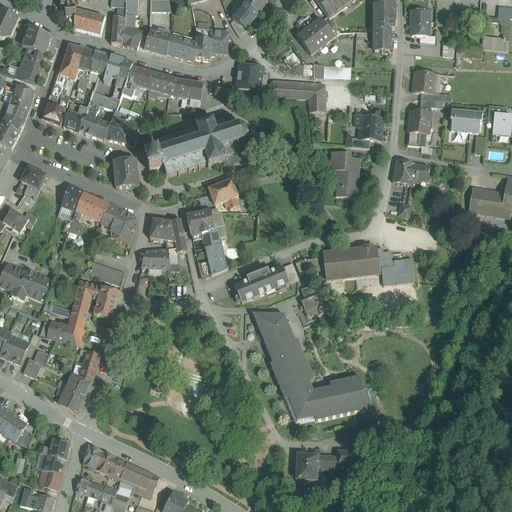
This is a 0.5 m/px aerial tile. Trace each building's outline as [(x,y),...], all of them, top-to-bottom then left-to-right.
[(71,0),(61,0),(62,9),(66,8),(67,21),(70,27),(73,30),(74,31),(76,12),(76,8),(71,8),(70,1),(72,1),(71,0)] [(126,0),(112,0),(111,9),(126,11),(126,0)] [(151,0),(126,0),(126,11),(126,14),(124,30),(134,33),(136,8),(135,6),(152,6),(151,0)] [(246,0),(244,3),(246,5),(259,16),(271,0),(246,0)] [(314,0),(328,19),(330,22),(330,21),(331,21),(330,21),(358,0),(314,0)] [(395,0),(385,0),(385,8),(375,8),(375,53),(390,54),(390,32),(395,32),(395,0)] [(169,2),(152,1),(152,6),(152,14),(171,14),(169,2)] [(246,5),(233,20),(234,21),(247,31),(259,16),(246,5)] [(482,52),(508,53),(510,21),(511,21),(511,9),(498,8),(498,19),(502,19),(500,38),(483,37),(482,52)] [(20,20),(0,11),(0,41),(2,43),(11,39),(20,20)] [(105,20),(76,12),(74,31),(74,32),(100,39),(105,20)] [(118,21),(114,20),(111,46),(122,49),(124,30),(126,14),(119,13),(118,21)] [(429,14),(412,14),(412,38),(429,38),(429,14)] [(340,36),(330,21),(330,22),(328,19),(323,23),(335,40),(340,36)] [(247,31),(234,21),(231,25),(240,39),(247,31)] [(322,22),(306,34),(305,33),(297,39),(311,58),(335,40),(323,23),(322,22)] [(52,39),(30,28),(23,49),(28,50),(24,62),(42,68),(52,39)] [(134,33),(124,30),(122,49),(137,52),(144,35),(134,33)] [(229,35),(196,31),(197,41),(197,42),(196,45),(194,61),(195,61),(210,63),(211,53),(226,55),(229,35)] [(172,39),(152,33),(145,52),(167,58),(172,39)] [(367,35),(357,35),(355,70),(366,70),(368,41),(367,41),(367,35)] [(196,45),(172,39),(167,58),(194,65),(195,61),(194,61),(196,45)] [(85,52),(70,48),(60,77),(69,80),(76,83),(79,72),(85,52)] [(454,48),(443,48),(443,59),(454,60),(454,48)] [(9,53),(0,50),(0,57),(7,60),(9,53)] [(481,52),(457,50),(456,58),(480,60),(481,52)] [(95,54),(85,52),(79,72),(84,73),(83,78),(82,78),(78,93),(85,95),(91,75),(93,67),(92,66),(95,54)] [(105,57),(95,54),(92,66),(93,67),(91,75),(99,77),(105,57)] [(133,66),(105,57),(99,77),(127,85),(128,83),(132,69),(133,66)] [(42,68),(24,62),(21,71),(18,70),(11,68),(9,69),(8,73),(9,75),(16,77),(15,80),(36,88),(42,68)] [(263,69),(239,67),(236,91),(260,92),(263,69)] [(324,68),(314,67),(314,77),(315,80),(325,80),(324,68)] [(351,69),(324,68),(325,80),(350,81),(351,69)] [(152,74),(132,69),(128,83),(127,85),(149,92),(152,74)] [(180,82),(152,74),(149,92),(177,100),(180,82)] [(435,76),(415,74),(414,86),(415,87),(414,95),(433,97),(435,76)] [(60,77),(58,76),(50,98),(58,101),(59,97),(63,99),(69,80),(60,77)] [(127,85),(99,77),(90,105),(101,109),(104,110),(116,114),(120,104),(122,98),(127,85)] [(204,86),(180,82),(177,100),(191,102),(201,104),(204,86)] [(325,88),(273,85),(269,88),(269,101),(308,101),(310,115),(326,114),(325,88)] [(34,93),(17,86),(14,96),(32,103),(34,93)] [(10,106),(29,116),(32,109),(33,107),(31,106),(32,103),(14,96),(10,106)] [(63,102),(62,101),(61,105),(59,111),(48,106),(43,120),(45,123),(61,129),(68,104),(63,102)] [(201,104),(191,102),(190,109),(200,110),(201,104)] [(431,103),(423,102),(422,109),(432,110),(434,110),(435,103),(431,103)] [(0,116),(3,118),(6,119),(10,107),(0,103),(0,116)] [(101,109),(90,105),(88,111),(84,124),(83,124),(80,134),(85,136),(85,137),(92,140),(93,139),(104,143),(105,142),(109,130),(110,128),(93,121),(93,120),(96,119),(98,114),(99,114),(99,112),(103,113),(104,110),(101,109)] [(6,119),(24,129),(25,128),(25,125),(29,116),(10,106),(10,107),(6,119)] [(78,118),(68,114),(64,130),(79,136),(80,134),(83,124),(84,124),(88,111),(82,109),(78,118)] [(483,115),(452,112),(451,123),(452,123),(451,133),(479,136),(480,126),(482,126),(483,115)] [(421,114),(411,113),(408,135),(409,135),(407,148),(419,149),(420,136),(426,137),(427,130),(429,130),(431,115),(421,114)] [(129,119),(116,114),(110,131),(109,130),(105,142),(135,150),(140,122),(129,117),(129,119)] [(511,116),(494,116),(493,137),(511,137),(511,131),(511,116)] [(382,122),(363,120),(361,118),(357,117),(356,128),(358,130),(361,131),(360,141),(360,142),(370,143),(380,143),(382,122)] [(6,119),(3,118),(0,121),(0,125),(20,136),(21,136),(24,129),(6,119)] [(224,123),(214,126),(214,125),(216,122),(214,121),(213,124),(199,128),(196,127),(195,129),(197,130),(198,131),(189,134),(189,132),(187,133),(188,135),(179,137),(178,135),(177,136),(178,138),(169,141),(168,139),(167,139),(167,141),(158,144),(155,143),(155,145),(157,146),(160,155),(145,160),(150,174),(164,169),(167,178),(166,180),(167,181),(169,179),(178,176),(179,178),(180,177),(180,175),(188,173),(189,174),(191,174),(190,172),(199,169),(199,171),(201,171),(200,169),(210,166),(208,170),(210,171),(211,168),(215,167),(216,170),(222,168),(221,165),(224,164),(226,168),(240,164),(247,151),(245,147),(247,146),(245,144),(248,139),(251,140),(251,138),(248,137),(246,133),(248,131),(247,129),(245,131),(240,129),(240,126),(239,126),(239,129),(234,130),(233,127),(231,128),(232,131),(227,132),(225,124),(226,122),(225,121),(224,123)] [(20,136),(3,127),(0,131),(0,147),(11,154),(20,136)] [(370,143),(360,142),(360,141),(352,140),(352,150),(369,151),(370,143)] [(485,147),(478,146),(479,140),(477,140),(475,157),(484,158),(485,147)] [(352,156),(332,154),(330,172),(339,173),(336,198),(357,201),(361,162),(352,161),(352,156)] [(136,162),(114,164),(117,192),(139,189),(136,162)] [(415,166),(397,163),(393,185),(411,188),(412,182),(414,166),(415,166)] [(430,169),(414,166),(412,182),(427,185),(430,169)] [(47,178),(29,169),(21,184),(30,188),(26,198),(36,204),(47,178)] [(232,183),(209,191),(216,208),(224,205),(236,201),(239,200),(232,183)] [(85,195),(70,188),(62,208),(77,214),(84,196),(85,195)] [(487,193),(474,191),(469,215),(486,218),(487,215),(495,216),(496,207),(488,206),(489,202),(491,202),(492,197),(486,196),(487,193)] [(505,199),(499,198),(500,196),(492,195),(492,197),(491,202),(489,202),(488,206),(496,207),(495,216),(494,219),(509,222),(510,216),(511,215),(511,192),(506,192),(505,199)] [(84,196),(77,214),(69,234),(78,237),(83,224),(80,224),(83,217),(102,226),(109,208),(84,196)] [(26,198),(19,209),(29,216),(31,217),(36,204),(26,198)] [(236,201),(224,205),(226,209),(229,208),(230,212),(239,208),(236,201)] [(412,208),(401,206),(398,219),(409,222),(412,208)] [(121,213),(109,208),(102,226),(102,228),(112,230),(111,232),(118,234),(115,241),(129,247),(135,232),(132,231),(135,224),(130,222),(132,218),(120,213),(121,213)] [(26,221),(12,212),(5,225),(4,226),(7,228),(21,237),(30,224),(30,223),(26,221)] [(221,216),(218,216),(217,212),(212,214),(216,231),(218,241),(218,242),(226,240),(221,216)] [(210,214),(187,218),(191,237),(192,237),(216,231),(212,214),(210,214)] [(38,220),(31,217),(29,216),(26,221),(30,223),(30,224),(34,227),(38,220)] [(172,224),(153,222),(150,242),(166,243),(167,253),(169,253),(177,252),(172,224)] [(181,222),(172,224),(177,252),(177,256),(187,254),(184,237),(181,222)] [(216,231),(192,237),(193,243),(203,241),(204,244),(218,241),(216,231)] [(218,241),(204,244),(207,261),(222,257),(218,242),(218,241)] [(362,252),(324,256),(325,271),(326,282),(379,276),(377,256),(376,251),(371,251),(369,250),(363,250),(362,252)] [(177,252),(169,253),(169,271),(169,274),(179,274),(179,267),(178,267),(177,256),(177,252)] [(167,253),(146,255),(142,270),(169,271),(169,253),(167,253)] [(391,254),(377,256),(379,276),(382,276),(384,288),(397,287),(397,286),(414,284),(413,275),(412,262),(392,264),(391,254)] [(324,261),(304,263),(297,266),(297,265),(296,265),(301,277),(301,276),(309,273),(325,271),(324,261)] [(221,263),(209,266),(212,279),(223,274),(221,263)] [(125,275),(93,265),(90,279),(121,288),(125,275)] [(27,276),(8,267),(0,284),(0,288),(14,295),(12,299),(24,304),(27,297),(41,303),(44,296),(46,297),(49,291),(47,290),(50,283),(34,276),(35,275),(29,273),(27,276)] [(262,274),(250,278),(250,279),(247,280),(248,283),(235,288),(242,306),(290,286),(287,278),(283,269),(269,274),(268,271),(262,274)] [(296,274),(287,278),(290,286),(299,282),(296,274)] [(81,284),(69,328),(83,332),(85,324),(91,301),(98,303),(102,290),(81,284)] [(310,289),(302,293),(306,302),(314,299),(310,289)] [(98,303),(94,316),(94,317),(95,318),(112,323),(113,321),(112,321),(120,297),(120,295),(119,295),(103,291),(103,290),(102,290),(98,303)] [(306,302),(301,304),(301,305),(303,308),(300,310),(301,313),(304,311),(307,319),(312,321),(312,319),(315,320),(324,317),(323,316),(325,315),(327,310),(325,306),(324,306),(321,300),(317,298),(306,302)] [(51,308),(50,315),(70,318),(71,311),(51,308)] [(24,326),(27,319),(19,315),(16,322),(24,326)] [(297,348),(285,317),(253,316),(261,335),(258,336),(261,344),(264,343),(273,365),(271,366),(285,402),(289,400),(298,423),(315,419),(316,423),(367,412),(367,409),(371,409),(367,392),(363,393),(360,379),(330,385),(331,390),(314,393),(310,384),(314,382),(299,347),(297,348)] [(59,327),(51,325),(47,340),(64,344),(69,328),(60,326),(59,327)] [(83,332),(69,328),(64,344),(81,350),(87,333),(83,332)] [(11,335),(1,331),(0,332),(0,354),(1,355),(2,355),(10,338),(11,335)] [(10,338),(2,355),(1,355),(0,358),(10,362),(19,342),(10,338)] [(19,342),(10,362),(21,367),(30,347),(19,342)] [(34,361),(44,365),(48,355),(38,351),(34,361)] [(101,358),(87,353),(79,380),(78,380),(91,385),(93,385),(101,358)] [(69,360),(62,358),(62,360),(61,359),(60,358),(57,367),(66,369),(69,360)] [(36,364),(30,361),(23,376),(29,378),(35,366),(36,364)] [(35,366),(29,378),(35,381),(41,369),(35,366)] [(79,380),(74,378),(67,393),(84,400),(91,385),(78,380),(79,380)] [(193,384),(192,394),(201,395),(202,385),(193,384)] [(84,400),(67,393),(60,407),(77,416),(84,400)] [(5,412),(0,419),(0,433),(12,416),(5,412)] [(19,421),(12,416),(0,433),(0,435),(6,440),(7,439),(16,444),(25,431),(27,428),(18,422),(19,421)] [(33,437),(25,431),(17,443),(29,452),(33,437)] [(57,442),(53,441),(51,449),(50,451),(40,448),(38,455),(66,463),(71,447),(57,443),(57,442)] [(103,454),(89,448),(84,466),(95,471),(103,454)] [(364,454),(337,453),(337,458),(337,469),(363,470),(364,454)] [(116,460),(103,454),(95,471),(109,478),(116,460)] [(318,457),(297,456),(296,482),(317,483),(318,457)] [(337,458),(318,457),(317,483),(322,483),(323,473),(334,473),(335,469),(337,469),(337,458)] [(66,463),(52,459),(51,463),(44,461),(43,463),(46,464),(43,473),(62,478),(66,463)] [(26,463),(17,460),(13,472),(18,474),(17,476),(22,478),(25,468),(26,463)] [(128,465),(116,460),(109,478),(120,483),(128,465)] [(154,476),(128,465),(120,483),(134,489),(132,492),(132,493),(150,501),(159,480),(153,477),(154,476)] [(33,470),(25,468),(22,478),(30,480),(33,470)] [(62,478),(43,473),(40,484),(45,485),(44,489),(58,493),(62,478)] [(18,489),(2,480),(0,484),(0,487),(16,495),(18,489)] [(92,484),(80,480),(76,494),(88,498),(89,498),(92,484)] [(105,489),(92,484),(89,498),(88,498),(86,507),(89,508),(90,507),(93,499),(102,502),(105,489)] [(0,504),(4,496),(14,500),(16,495),(0,487),(0,504)] [(117,496),(129,501),(132,493),(132,492),(119,488),(118,493),(117,496)] [(118,493),(105,489),(102,502),(101,504),(114,508),(117,496),(118,493)] [(41,497),(40,501),(33,499),(34,493),(26,491),(21,508),(35,511),(52,511),(55,502),(41,497)] [(193,511),(186,508),(189,503),(173,495),(164,511),(193,511)] [(129,501),(117,496),(114,508),(112,511),(126,511),(128,506),(129,501)]
